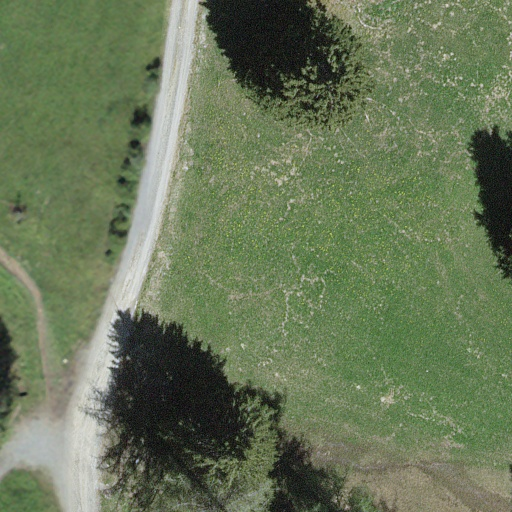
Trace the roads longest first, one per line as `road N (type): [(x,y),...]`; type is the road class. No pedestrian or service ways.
road 1 (track): [(120,300),(153,179),(178,0)]
road 2 (track): [(83,444),(120,300)]
